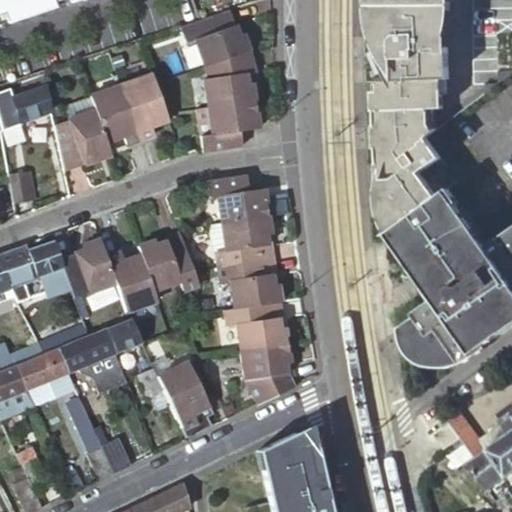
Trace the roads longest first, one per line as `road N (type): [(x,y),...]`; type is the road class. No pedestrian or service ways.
road 1 (residential): [(305,152),(188,169),(0,238)]
road 2 (residential): [(89,511),(341,393)]
road 3 (tertiary): [(305,152),(341,393)]
road 4 (unclassified): [(511,346),(397,427),(364,500)]
road 5 (tertiary): [(303,0),(305,152)]
